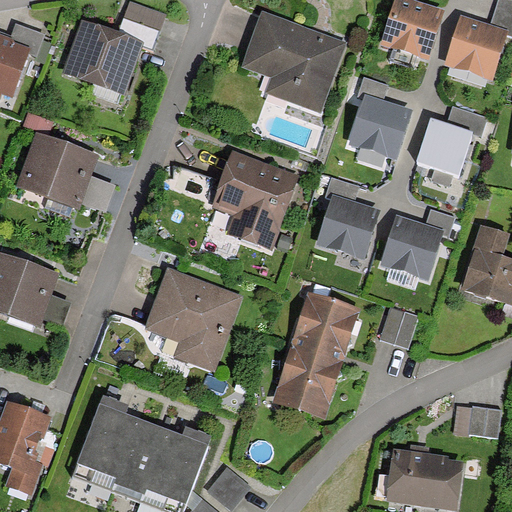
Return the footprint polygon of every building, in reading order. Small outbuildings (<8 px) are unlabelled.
[(511,2),(502,0),(498,0),(489,30),(503,35),(511,37),(511,36),(511,2)] [(438,14),(395,1),(382,46),(425,59),(438,14)] [(127,4),(121,21),(158,34),(164,17),(127,4)] [(341,44),(261,15),(242,66),(272,77),(265,96),(316,114),(341,44)] [(158,34),(121,21),(115,38),(139,47),(152,51),(158,34)] [(489,30),(461,22),(447,68),(489,80),(503,35),(489,30)] [(42,33),(15,23),(10,38),(0,34),(0,90),(1,89),(10,92),(25,50),(35,54),(42,33)] [(115,38),(81,26),(62,78),(121,98),(139,47),(115,38)] [(354,99),(363,102),(377,106),(383,87),(359,80),(354,99)] [(377,106),(363,102),(350,145),(393,158),(406,115),(377,106)] [(52,119),(27,110),(22,124),(48,132),(52,119)] [(451,111),(446,131),(468,138),(479,141),(485,121),(451,111)] [(446,131),(430,126),(418,166),(456,177),(468,138),(446,131)] [(94,159),(35,138),(16,190),(75,211),(94,159)] [(295,179),(231,156),(214,205),(238,214),(231,235),(270,249),(295,179)] [(331,201),(349,207),(355,189),(330,181),(324,199),(331,201)] [(349,207),(331,201),(318,245),(359,258),(373,214),(349,207)] [(429,213),(424,231),(439,235),(447,238),(452,220),(429,213)] [(424,231),(395,222),(381,266),(425,279),(439,235),(424,231)] [(508,237),(481,229),(461,292),(511,307),(511,261),(501,258),(508,237)] [(53,275),(0,256),(0,313),(35,326),(37,322),(45,298),(53,275)] [(238,296),(165,270),(144,328),(179,340),(173,356),(212,370),(238,296)] [(67,306),(45,298),(37,322),(59,330),(67,306)] [(308,299),(293,351),(341,365),(357,313),(308,299)] [(418,318),(391,310),(382,339),(408,348),(418,318)] [(118,347),(123,335),(111,330),(106,343),(118,347)] [(341,365),(293,351),(277,404),(326,418),(341,365)] [(186,504),(211,438),(188,429),(185,438),(126,417),(130,407),(104,398),(79,465),(118,480),(116,487),(145,497),(148,490),(186,504)] [(5,406),(1,417),(0,419),(0,467),(10,471),(4,487),(26,495),(37,465),(30,463),(45,420),(5,406)] [(497,438),(498,413),(457,410),(455,435),(497,438)] [(411,456),(394,454),(389,504),(458,511),(463,461),(429,457),(430,448),(412,447),(411,456)] [(249,489),(228,472),(210,493),(231,511),(249,489)] [(213,511),(201,502),(192,511),(213,511)]
